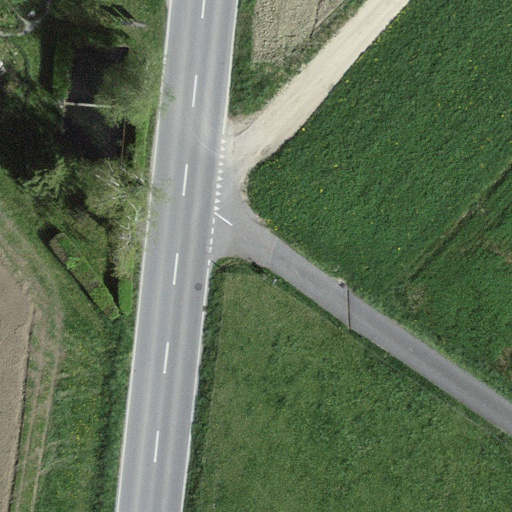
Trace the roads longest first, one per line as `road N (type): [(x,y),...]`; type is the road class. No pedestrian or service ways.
road 1 (residential): [(183,193),(511,424)]
road 2 (tertiary): [(148,511),(183,193)]
road 3 (track): [(398,0),(261,139),(183,193)]
road 4 (tertiary): [(183,193),(203,0)]
